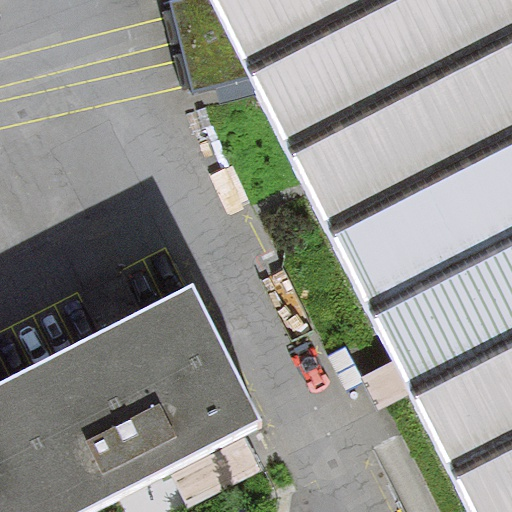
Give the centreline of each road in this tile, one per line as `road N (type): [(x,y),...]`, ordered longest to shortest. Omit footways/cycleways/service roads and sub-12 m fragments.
road 1 (unknown): [(371,511),(200,190)]
road 2 (unknown): [(0,298),(200,190)]
road 3 (unknown): [(200,190),(98,0)]
